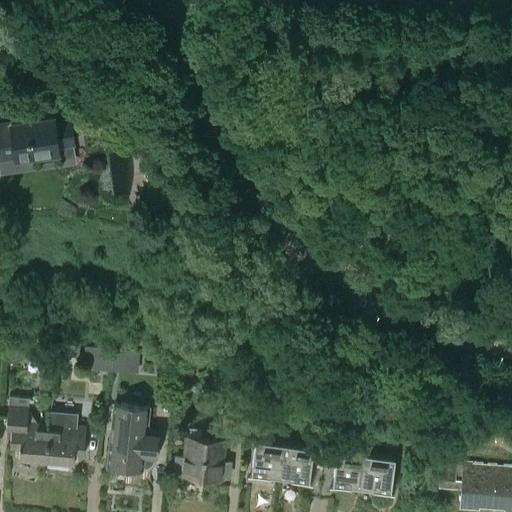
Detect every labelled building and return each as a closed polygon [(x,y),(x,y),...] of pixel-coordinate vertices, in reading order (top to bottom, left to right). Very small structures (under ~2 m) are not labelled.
[(70,121),(55,123),(54,116),(0,123),(0,159),(35,154),(36,162),(57,159),(56,151),(59,151),(58,144),(73,142),(70,121)] [(85,346),(83,366),(111,368),(113,349),(85,346)] [(113,349),(111,368),(136,370),(137,350),(113,349)] [(46,459),(49,422),(48,422),(48,424),(35,423),(35,420),(29,413),(27,413),(28,397),(18,396),(8,395),(6,428),(11,428),(10,445),(19,446),(19,457),(46,459)] [(145,428),(148,405),(113,402),(107,463),(106,463),(106,464),(128,466),(128,469),(129,471),(135,471),(137,470),(137,467),(142,468),(146,467),(149,466),(153,463),(155,460),(155,456),(158,429),(145,428)] [(237,439),(239,422),(222,420),(220,437),(237,439)] [(49,422),(46,459),(73,461),(74,451),(83,452),(86,425),(49,422)] [(221,461),(223,440),(184,436),(182,457),(176,456),(175,469),(182,470),(182,472),(219,476),(220,474),(226,474),(228,461),(221,461)] [(279,475),(284,442),(254,438),(249,479),(265,481),(266,473),(279,475)] [(284,442),(279,475),(293,477),(292,484),(308,486),(313,446),(284,442)] [(361,485),(365,453),(336,449),(331,489),(346,491),(347,484),(361,485)] [(365,453),(361,485),(375,487),(374,495),(389,497),(395,457),(365,453)] [(511,466),(472,463),(472,461),(442,459),(440,483),(462,485),(460,503),(477,505),(478,502),(505,505),(505,507),(511,507),(511,466)]
